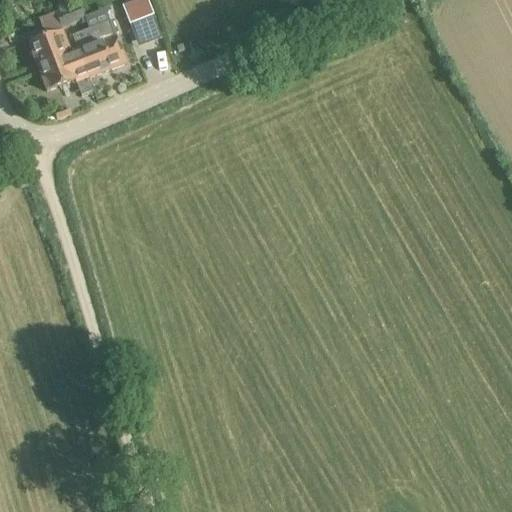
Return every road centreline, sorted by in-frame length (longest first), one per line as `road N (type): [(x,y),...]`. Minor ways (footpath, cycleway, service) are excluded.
road 1 (tertiary): [(375,0),(60,135),(19,131),(0,108)]
road 2 (track): [(35,138),(148,511)]
